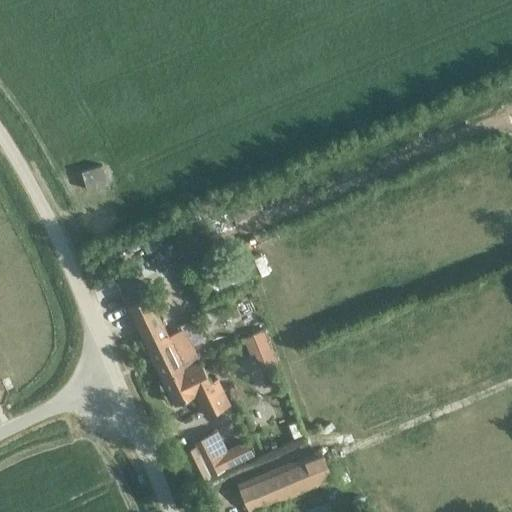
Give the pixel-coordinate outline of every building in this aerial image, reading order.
[(81,172),(87,192),(108,186),(101,166),(81,172)] [(121,294),(163,379),(200,361),(183,327),(168,335),(143,284),(121,294)] [(195,393),(205,415),(229,403),(216,377),(210,380),(200,361),(163,379),(174,403),(195,393)] [(187,457),(198,481),(232,465),(225,449),(216,453),(207,434),(192,441),(197,452),(187,457)] [(320,450),(237,485),(248,511),(250,511),(331,478),(320,450)]
